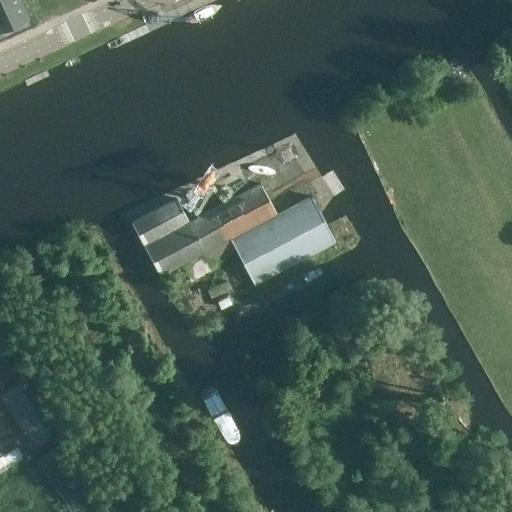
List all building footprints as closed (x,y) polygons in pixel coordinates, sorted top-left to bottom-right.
[(0,0),(0,29),(25,18),(17,0),(0,0)] [(254,286),(335,242),(310,195),(276,213),(259,182),(188,220),(175,198),(131,221),(160,277),(204,253),(210,264),(235,250),(254,286)] [(1,395),(33,447),(50,436),(18,385),(1,395)] [(4,450),(0,451),(0,467),(10,462),(4,450)] [(38,461),(71,511),(88,500),(54,450),(38,461)]
